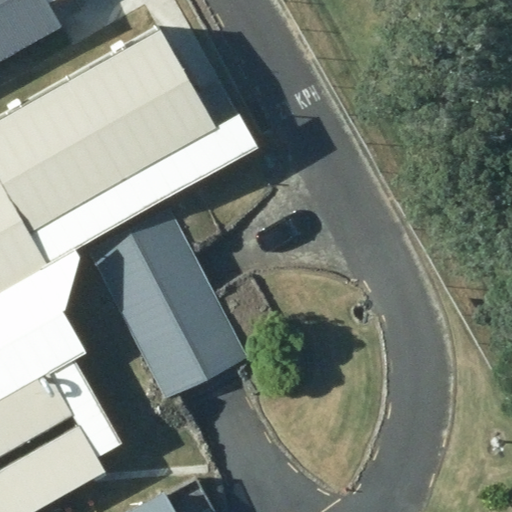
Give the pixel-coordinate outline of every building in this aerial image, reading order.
[(40,0),(0,0),(0,38),(48,12),(40,0)] [(208,112),(156,19),(0,106),(0,275),(47,249),(28,215),(208,112)] [(0,386),(49,358),(72,398),(80,412),(95,439),(120,424),(73,342),(85,335),(63,298),(79,238),(259,135),(236,96),(223,103),(208,112),(28,215),(47,249),(0,275),(0,386)] [(161,206),(89,246),(175,398),(211,378),(247,358),(161,206)] [(49,358),(0,386),(0,436),(72,398),(49,358)] [(80,412),(0,455),(0,507),(102,453),(95,439),(80,412)] [(71,473),(89,511),(112,511),(172,483),(148,435),(71,473)] [(182,511),(171,492),(136,511),(182,511)]
